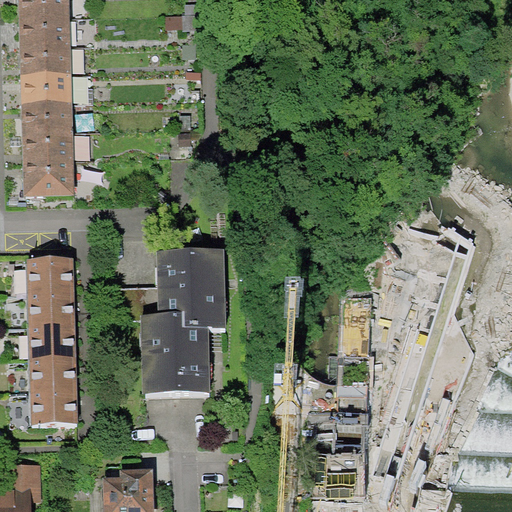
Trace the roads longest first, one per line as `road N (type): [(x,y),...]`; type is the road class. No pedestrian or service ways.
road 1 (residential): [(241,155),(148,216),(0,219)]
road 2 (residential): [(257,398),(241,155)]
road 3 (residential): [(241,155),(218,105),(212,0)]
